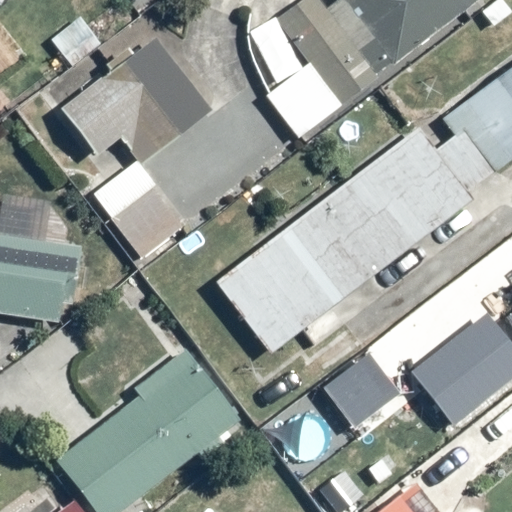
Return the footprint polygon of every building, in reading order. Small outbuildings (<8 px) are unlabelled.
[(301,0),(272,22),(305,65),(263,97),(295,139),(365,85),(366,86),(476,0),(301,0)] [(189,226),(139,166),(207,110),(146,36),(55,112),(93,158),(117,139),(132,158),(86,196),(143,264),(189,226)] [(511,52),(433,112),(452,137),(434,151),(415,126),(211,283),(266,355),(300,330),(309,342),(317,352),(354,324),(336,301),(365,279),(381,300),(416,272),(400,252),(427,231),(443,252),(481,222),(466,202),(462,197),(511,158),(511,52)] [(0,237),(0,315),(62,325),(74,248),(0,237)] [(462,370),(477,388),(451,410),(466,428),(492,406),(511,389),(511,275),(506,281),(511,288),(511,312),(501,321),(509,331),(462,370)] [(124,511),(232,420),(176,354),(50,461),(78,494),(54,511),(124,511)] [(434,511),(412,482),(396,494),(371,511),(434,511)]
